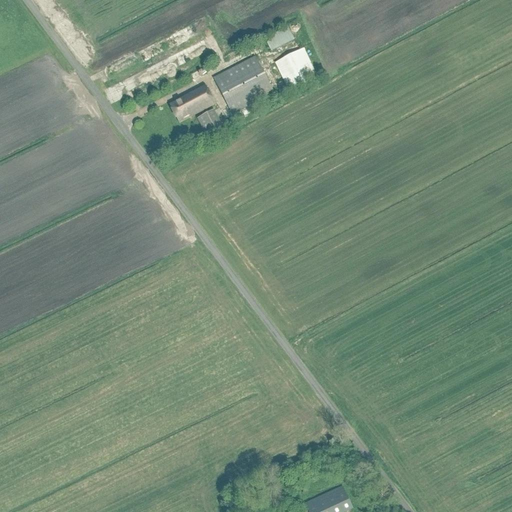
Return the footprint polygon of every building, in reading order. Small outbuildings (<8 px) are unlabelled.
[(203,14),(191,18),(198,37),(209,33),(203,14)] [(100,79),(191,39),(187,30),(179,33),(178,31),(161,38),(164,45),(155,49),(153,44),(96,70),(100,79)] [(283,33),(266,41),(272,52),(289,43),(283,33)] [(125,87),(214,50),(209,39),(196,45),(196,44),(177,52),(178,55),(149,67),(150,70),(122,82),(125,87)] [(211,49),(216,60),(222,57),(218,47),(211,49)] [(305,52),(276,66),(288,90),(317,76),(305,52)] [(255,58),(213,80),(232,116),(274,95),(255,58)] [(111,88),(116,97),(125,92),(119,82),(111,88)] [(171,103),(199,89),(196,82),(167,96),(171,103)] [(214,106),(204,88),(169,107),(179,125),(214,106)] [(127,95),(130,107),(139,105),(136,93),(127,95)] [(213,112),(198,120),(209,142),(225,134),(213,112)] [(193,165),(198,174),(207,170),(202,160),(193,165)] [(182,186),(194,179),(186,163),(173,170),(182,186)] [(212,219),(218,214),(212,207),(206,211),(212,219)] [(341,488),(320,498),(305,505),(308,511),(342,511),(351,508),(341,488)]
